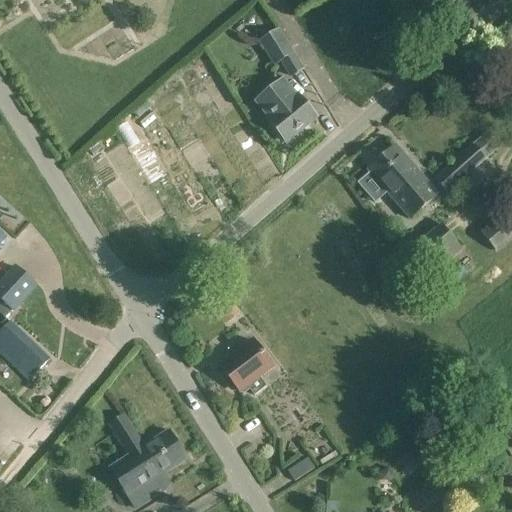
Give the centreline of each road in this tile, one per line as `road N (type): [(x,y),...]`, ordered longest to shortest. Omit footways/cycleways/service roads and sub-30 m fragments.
road 1 (unclassified): [(140,314),(498,0)]
road 2 (unclassified): [(140,314),(0,96)]
road 3 (unclassified): [(264,511),(140,314)]
road 4 (track): [(140,314),(0,487)]
